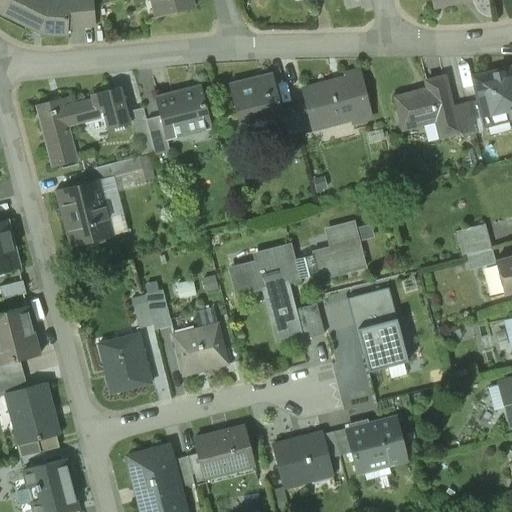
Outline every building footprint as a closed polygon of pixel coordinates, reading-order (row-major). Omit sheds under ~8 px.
[(49,1),(47,0),(0,0),(0,10),(2,13),(39,32),(67,33),(67,28),(68,2),(49,1)] [(92,0),(68,0),(68,2),(67,28),(94,26),(92,0)] [(147,0),(148,0),(155,0),(160,16),(192,8),(190,0),(147,0)] [(511,67),(473,78),(478,101),(485,125),(511,118),(511,67)] [(347,82),(333,86),(333,83),(302,91),(306,103),(311,126),(350,116),(351,121),(370,116),(358,71),(345,75),(347,82)] [(444,77),(425,81),(427,89),(396,97),(403,128),(454,116),(444,77)] [(255,80),(230,86),(238,118),(264,112),(265,117),(279,114),(280,113),(279,110),(277,102),(279,101),(273,79),(256,84),(255,80)] [(200,89),(175,95),(174,94),(155,99),(160,116),(165,138),(166,137),(184,133),(183,127),(209,120),(200,89)] [(121,92),(109,95),(115,119),(127,116),(121,92)] [(109,95),(69,105),(67,98),(35,105),(51,167),(77,160),(68,126),(102,117),(103,122),(115,119),(109,95)] [(478,101),(467,104),(474,133),(486,130),(485,125),(478,101)] [(306,103),(292,107),(298,129),(311,126),(306,103)] [(292,107),(279,110),(280,113),(279,114),(284,133),(298,129),(292,107)] [(144,108),(130,112),(142,155),(154,152),(146,119),(144,108)] [(160,116),(146,119),(154,152),(155,155),(169,151),(166,140),(167,140),(166,137),(165,138),(160,116)] [(98,181),(58,191),(72,245),(112,235),(98,181)] [(0,271),(19,267),(8,221),(0,223),(0,271)] [(353,223),(327,230),(331,248),(311,253),(312,256),(305,258),(309,276),(363,263),(353,223)] [(484,224),(456,231),(462,256),(490,249),(484,224)] [(259,263),(231,270),(236,290),(262,283),(277,340),(301,334),(295,310),(293,311),(286,282),(309,276),(305,258),(296,260),(292,246),(257,256),(259,263)] [(349,298),(357,328),(396,319),(388,288),(349,298)] [(163,292),(145,296),(152,325),(154,331),(172,327),(163,292)] [(147,303),(135,306),(140,328),(152,325),(147,303)] [(317,305),(303,308),(311,338),(324,335),(317,305)] [(26,308),(0,314),(0,366),(20,361),(38,357),(26,308)] [(396,319),(357,328),(368,372),(407,362),(396,319)] [(216,324),(173,335),(183,375),(226,364),(216,324)] [(139,334),(105,343),(112,368),(104,370),(110,395),(152,384),(139,334)] [(0,366),(0,375),(1,381),(23,375),(20,361),(0,366)] [(1,381),(0,381),(0,397),(9,395),(9,396),(27,391),(27,389),(23,375),(1,381)] [(511,380),(502,383),(508,406),(507,406),(503,412),(505,418),(510,422),(511,421),(511,380)] [(27,391),(9,396),(21,444),(36,440),(37,441),(55,437),(48,411),(52,410),(46,384),(27,389),(27,391)] [(395,419),(346,431),(351,453),(357,474),(365,472),(364,468),(385,463),(386,466),(406,461),(395,419)] [(243,426),(195,439),(204,474),(252,461),(243,426)] [(345,429),(333,432),(339,456),(351,453),(346,431),(345,429)] [(333,432),(321,435),(327,459),(339,456),(333,432)] [(320,433),(273,445),(284,487),(301,483),(301,481),(331,473),(327,459),(321,435),(320,433)] [(55,437),(37,441),(40,453),(58,448),(55,437)] [(185,511),(169,446),(127,457),(140,511),(185,511)] [(65,460),(24,471),(28,487),(35,485),(39,501),(32,503),(34,511),(70,511),(77,510),(65,460)]
